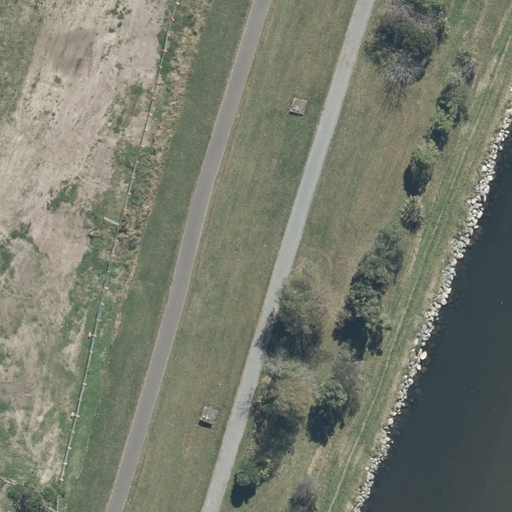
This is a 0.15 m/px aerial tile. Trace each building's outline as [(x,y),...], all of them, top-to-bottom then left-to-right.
[(47,0),(102,15),(105,0),(47,0)] [(176,0),(173,14),(187,17),(191,0),(176,0)] [(25,7),(23,13),(4,7),(0,18),(0,42),(13,46),(7,64),(13,66),(7,87),(65,105),(74,74),(89,79),(104,32),(25,7)] [(185,19),(151,14),(148,36),(182,40),(185,19)] [(62,118),(0,101),(0,180),(42,192),(62,118)] [(166,148),(135,140),(119,196),(149,205),(166,148)] [(147,208),(124,204),(117,244),(140,248),(147,208)] [(113,263),(73,256),(69,280),(109,286),(113,263)] [(0,306),(0,323),(8,313),(0,306)] [(0,446),(3,442),(23,457),(73,388),(85,372),(53,349),(45,360),(10,335),(0,349),(0,446)] [(80,458),(38,443),(24,485),(66,499),(80,458)]
